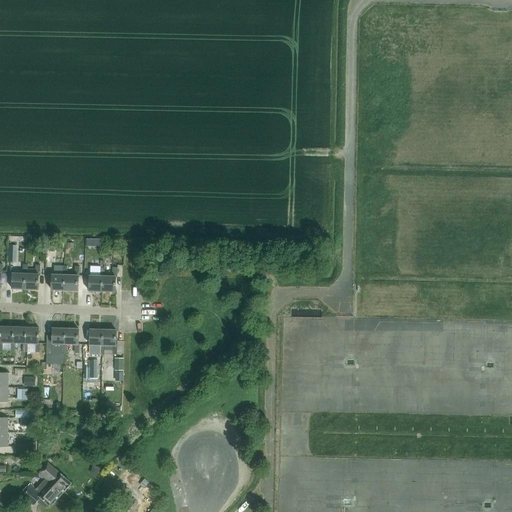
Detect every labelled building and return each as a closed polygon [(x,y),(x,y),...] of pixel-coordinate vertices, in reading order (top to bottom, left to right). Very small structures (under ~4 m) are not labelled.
[(8,259),(8,262),(16,262),(17,245),(9,245),(8,259)] [(26,274),(27,274),(28,265),(26,265),(27,259),(23,259),(23,262),(22,262),(22,265),(23,265),(23,270),(21,270),(21,274),(12,273),(12,289),(25,290),(26,274)] [(26,274),(25,290),(38,290),(39,275),(40,275),(40,266),(36,265),(35,274),(27,274),(26,274)] [(52,275),(52,290),(65,291),(65,275),(67,275),(67,266),(54,266),(54,275),(52,275)] [(65,275),(65,291),(78,291),(78,276),(79,276),(80,267),(75,267),(75,276),(67,275),(65,275)] [(90,276),(89,292),(102,292),(103,277),(105,277),(105,268),(103,267),(100,267),(100,277),(90,276)] [(103,277),(102,292),(115,292),(116,278),(118,278),(118,268),(113,268),(113,277),(105,277),(103,277)] [(1,343),(4,343),(12,343),(11,352),(16,352),(16,343),(14,343),(14,327),(2,327),(1,343)] [(14,327),(14,343),(16,343),(24,344),(23,352),(28,353),(28,344),(26,344),(27,327),(14,327)] [(26,344),(28,344),(36,344),(36,353),(40,353),(41,343),(39,343),(39,328),(27,327),(26,344)] [(53,328),(52,344),(63,344),(62,353),(67,353),(67,344),(65,344),(66,329),(53,328)] [(65,344),(67,344),(75,344),(75,354),(79,354),(80,344),(79,344),(79,329),(66,329),(65,344)] [(91,330),(90,345),(100,346),(100,355),(104,355),(105,346),(103,346),(104,330),(91,330)] [(104,330),(103,346),(105,346),(104,355),(113,355),(117,355),(118,345),(116,345),(117,331),(104,330)] [(84,368),(84,378),(98,379),(99,353),(90,353),(90,368),(84,368)] [(43,369),(43,375),(52,375),(52,369),(53,364),(64,364),(64,356),(47,356),(47,363),(47,364),(46,369),(43,369)] [(123,371),(124,359),(115,358),(115,371),(123,371)] [(0,373),(0,387),(8,388),(8,373),(0,373)] [(25,377),(25,386),(35,386),(35,377),(25,377)] [(0,387),(0,402),(8,403),(8,388),(0,387)] [(27,389),(18,389),(18,399),(27,399),(27,389)] [(45,480),(62,494),(65,490),(65,491),(72,484),(61,474),(48,463),(38,475),(44,481),(45,480)] [(52,505),(62,494),(45,480),(44,481),(36,490),(30,484),(21,494),(34,505),(37,502),(45,509),(48,505),(52,505)]
